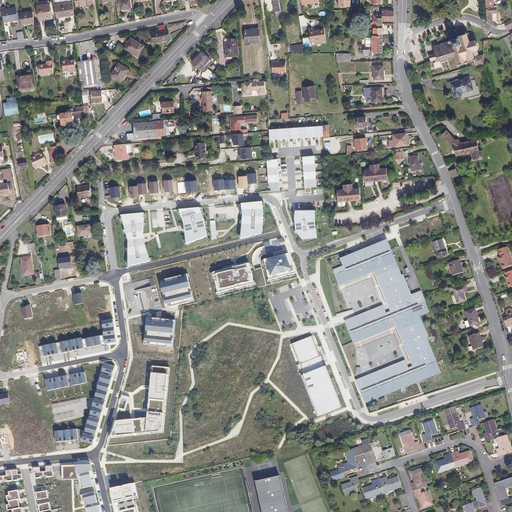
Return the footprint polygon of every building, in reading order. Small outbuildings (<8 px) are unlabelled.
[(131,9),(129,0),(119,0),(120,10),(131,9)] [(281,14),(279,0),(272,0),(274,11),(275,11),(276,15),(281,14)] [(494,6),(493,0),(485,0),(486,10),(492,7),(494,6)] [(45,20),(44,18),(51,17),(49,3),(36,5),(39,20),(45,20)] [(54,5),(56,18),(75,15),(73,3),(59,5),(59,4),(54,5)] [(492,13),(498,13),(497,5),(494,6),(492,7),(486,10),(487,22),(493,25),(493,22),(492,13)] [(3,20),(14,18),(14,20),(17,19),(15,8),(6,10),(5,7),(1,8),(3,20)] [(382,15),(373,15),(373,24),(383,24),(383,21),(394,21),(394,10),(382,10),(382,15)] [(32,11),(20,13),(22,25),(34,22),(32,11)] [(383,24),(373,24),(373,35),(382,35),(383,24)] [(162,41),(161,39),(170,37),(168,29),(152,32),(154,43),(162,41)] [(260,41),(259,29),(245,30),(246,42),(260,41)] [(325,39),(323,29),(308,32),(310,42),(325,39)] [(448,41),(431,46),(435,62),(452,57),(454,66),(473,60),(471,52),(475,51),(477,47),(476,42),(473,40),(467,41),(465,33),(447,38),(448,41)] [(372,52),(382,52),(382,35),(373,35),(372,35),(372,52)] [(138,56),(144,46),(131,38),(125,48),(138,56)] [(238,55),(237,38),(225,39),(226,56),(238,55)] [(304,44),(291,46),(292,54),(305,54),(304,44)] [(210,59),(212,57),(205,49),(202,52),(202,51),(192,62),(204,74),(209,69),(207,67),(213,62),(210,59)] [(68,61),(66,61),(66,60),(62,60),(63,72),(67,71),(67,72),(76,71),(74,60),(68,61)] [(78,62),(80,81),(82,81),(84,81),(84,87),(97,85),(94,60),(78,62)] [(46,62),(47,64),(38,65),(40,74),(54,73),(52,61),(46,62)] [(286,72),(285,62),(272,62),(272,72),(286,72)] [(121,81),(129,69),(119,63),(111,75),(121,81)] [(384,79),(383,65),(373,65),(374,79),(384,79)] [(36,88),(34,74),(17,77),(19,90),(36,88)] [(473,90),(471,81),(470,77),(450,82),(455,98),(462,95),(461,93),(473,90)] [(93,91),(92,89),(84,90),(82,81),(80,81),(81,90),(82,92),(93,91)] [(266,94),(265,81),(244,83),(245,94),(253,93),(253,90),(259,90),(259,95),(266,94)] [(253,93),(245,94),(244,83),(242,84),(244,96),(253,95),(253,93)] [(316,100),(315,86),(303,87),(305,101),(316,100)] [(372,87),(372,102),(381,102),(380,96),(382,96),(382,86),(372,87)] [(91,103),(102,103),(101,90),(93,91),(82,92),(82,97),(84,106),(85,113),(91,113),(91,108),(89,108),(88,96),(91,96),(91,103)] [(216,110),(215,91),(205,92),(206,98),(204,98),(205,101),(206,101),(207,111),(216,110)] [(17,97),(7,99),(8,103),(3,104),(6,116),(20,114),(19,109),(18,101),(17,97)] [(174,112),(173,101),(163,102),(163,113),(174,112)] [(244,113),(243,105),(236,106),(236,114),(244,113)] [(74,124),(73,119),(85,117),(85,113),(84,106),(76,107),(76,112),(73,112),(73,109),(70,110),(70,113),(60,114),(60,115),(58,115),(57,117),(58,119),(59,120),(61,120),(61,126),(74,124)] [(258,122),(257,115),(230,117),(231,123),(232,123),(232,125),(231,125),(231,130),(241,129),(240,123),(249,123),(249,121),(253,121),(253,123),(258,122)] [(366,126),(365,117),(354,117),(355,129),(362,128),(362,126),(366,126)] [(165,127),(185,125),(184,118),(133,122),(134,133),(127,134),(127,139),(160,136),(160,135),(165,135),(165,127)] [(320,126),(271,129),(271,141),(321,137),(320,126)] [(456,156),(470,153),(468,141),(460,143),(459,139),(457,139),(456,140),(447,130),(442,135),(454,144),(456,156)] [(393,134),(393,139),(394,146),(407,145),(406,133),(393,134)] [(243,134),(232,135),(232,139),(233,139),(233,141),(234,145),(244,144),(243,134)] [(365,147),(365,138),(357,139),(358,148),(365,147)] [(470,153),(472,153),(479,152),(479,151),(478,145),(477,140),(468,141),(470,153)] [(205,144),(205,142),(195,143),(196,159),(206,158),(205,144)] [(126,144),(114,145),(116,160),(128,159),(127,153),(133,152),(132,144),(126,144)] [(52,162),(60,160),(58,146),(49,148),(52,162)] [(251,147),(238,148),(238,153),(241,153),(241,155),(241,159),(252,158),(251,147)] [(479,152),(472,153),(473,159),(483,157),(482,150),(479,151),(479,152)] [(26,151),(17,153),(18,161),(27,160),(26,151)] [(38,166),(40,165),(41,167),(47,164),(42,152),(34,156),(34,157),(30,158),(35,168),(38,166)] [(421,165),(419,166),(419,162),(418,155),(410,156),(411,170),(422,169),(421,165)] [(312,156),(300,157),(301,165),(301,173),(303,180),(302,188),(314,187),(314,179),(313,172),(313,164),(312,156)] [(280,159),(269,160),(269,168),(270,176),(270,183),(275,192),(283,191),(281,182),(281,175),(280,168),(280,159)] [(24,169),(25,171),(29,171),(28,163),(19,164),(20,169),(24,169)] [(370,165),(370,170),(364,170),(365,182),(387,179),(386,168),(380,169),(379,164),(370,165)] [(452,178),(454,182),(460,180),(458,175),(456,169),(450,171),(452,178)] [(257,173),(248,174),(249,184),(258,184),(257,173)] [(240,188),(248,187),(247,176),(239,176),(240,188)] [(214,190),(225,189),(224,181),(224,179),(214,180),(214,190)] [(173,180),(164,181),(165,191),(174,190),(173,180)] [(197,180),(188,181),(189,192),(198,191),(197,180)] [(236,180),(224,181),(225,189),(236,188),(236,180)] [(158,181),(149,182),(150,193),(159,192),(158,181)] [(185,182),(176,183),(177,193),(186,192),(185,182)] [(146,183),(137,184),(138,194),(147,193),(146,183)] [(343,184),(344,189),(337,190),(338,202),(361,199),(359,188),(353,188),(352,183),(343,184)] [(0,195),(10,194),(8,184),(0,185),(0,195)] [(84,186),(84,187),(77,188),(78,198),(91,196),(90,185),(84,186)] [(137,186),(128,187),(129,197),(138,196),(137,186)] [(119,187),(110,188),(111,198),(120,197),(119,187)] [(263,217),(262,202),(241,204),(242,217),(241,237),(261,232),(263,217)] [(69,224),(68,219),(66,205),(55,207),(57,221),(58,225),(69,224)] [(205,219),(200,208),(178,210),(183,225),(186,245),(206,237),(205,219)] [(312,211),(292,211),(291,219),(293,231),(299,241),(314,239),(312,211)] [(143,213),(121,215),(128,241),(129,268),(150,262),(142,240),(143,213)] [(51,235),(49,225),(37,226),(38,237),(51,235)] [(92,234),(91,225),(77,227),(79,236),(92,234)] [(448,256),(442,239),(433,242),(437,254),(436,254),(437,259),(448,256)] [(388,243),(387,241),(367,249),(369,253),(388,243)] [(28,244),(29,251),(37,251),(36,243),(28,244)] [(405,362),(374,374),(382,394),(414,382),(411,376),(418,373),(420,379),(440,371),(426,337),(425,338),(424,336),(427,335),(419,315),(427,312),(420,292),(411,296),(404,277),(402,278),(392,252),(388,254),(387,252),(391,250),(388,243),(369,253),(371,258),(373,263),(372,263),(375,269),(381,283),(385,282),(386,283),(382,285),(393,313),(386,315),(377,319),(373,311),(356,318),(358,323),(354,324),(353,319),(345,322),(353,342),(391,327),(388,318),(394,316),(405,343),(409,341),(410,343),(406,344),(415,367),(409,370),(405,362)] [(498,249),(500,256),(499,257),(503,269),(511,265),(511,259),(508,246),(498,249)] [(359,263),(364,260),(361,252),(351,256),(352,258),(356,257),(359,263)] [(296,273),(289,254),(264,260),(269,280),(296,273)] [(34,275),(31,256),(20,258),(23,276),(34,275)] [(70,256),(58,258),(59,268),(71,266),(70,256)] [(344,267),(349,280),(359,276),(359,273),(368,269),(364,260),(359,263),(356,257),(352,258),(351,256),(341,260),(344,267)] [(359,273),(359,276),(375,269),(372,263),(373,263),(371,258),(364,260),(368,269),(359,273)] [(463,272),(459,259),(448,263),(453,275),(463,272)] [(254,284),(249,263),(213,272),(218,293),(254,284)] [(340,284),(349,280),(344,267),(335,271),(340,284)] [(188,274),(182,275),(182,279),(188,277),(190,287),(188,288),(189,292),(191,292),(193,298),(187,299),(188,302),(194,301),(188,274)] [(171,303),(172,306),(188,302),(187,299),(193,298),(191,292),(189,292),(188,288),(190,287),(188,277),(182,279),(182,275),(165,279),(166,283),(161,284),(163,294),(165,293),(166,298),(164,299),(166,304),(171,303)] [(166,283),(165,279),(159,281),(166,308),(172,306),(171,303),(166,304),(164,299),(166,298),(165,293),(163,294),(161,284),(166,283)] [(453,288),(455,295),(458,303),(466,300),(463,293),(468,291),(465,284),(453,288)] [(82,293),(73,295),(75,305),(84,303),(82,293)] [(31,306),(22,308),(25,319),(33,317),(31,306)] [(373,311),(377,319),(386,315),(383,307),(373,311)] [(475,308),(465,311),(468,320),(470,326),(480,323),(475,308)] [(505,312),(506,314),(502,316),(506,328),(511,325),(511,308),(510,308),(506,309),(505,312)] [(152,321),(153,318),(146,317),(144,345),(150,346),(150,342),(145,342),(146,336),(148,336),(148,331),(146,331),(147,321),(152,321)] [(169,323),(170,320),(153,318),(152,321),(147,321),(146,331),(148,331),(148,336),(146,336),(145,342),(150,342),(150,346),(167,347),(167,344),(173,344),(173,338),(171,338),(172,333),(174,334),(175,324),(169,323)] [(104,335),(82,339),(84,349),(102,345),(101,342),(105,342),(105,344),(108,344),(117,343),(113,319),(102,321),(104,335)] [(176,320),(170,320),(169,323),(175,324),(174,334),(172,333),(171,338),(173,338),(173,344),(167,344),(167,347),(173,348),(176,320)] [(479,332),(469,336),(472,345),(473,349),(483,346),(479,332)] [(318,418),(343,408),(337,394),(332,380),(325,364),(322,355),(320,356),(317,348),(312,336),(291,344),(299,364),(297,365),(318,418)] [(82,338),(74,339),(77,350),(84,349),(82,339),(82,338)] [(74,339),(67,341),(69,352),(77,350),(74,339)] [(57,343),(57,347),(61,346),(62,353),(69,352),(67,341),(57,343)] [(57,347),(57,343),(49,344),(52,355),(59,354),(57,347)] [(52,355),(49,344),(39,346),(39,351),(43,350),(44,357),(52,355)] [(322,355),(325,364),(328,363),(322,346),(317,348),(320,356),(322,355)] [(115,367),(104,364),(102,372),(113,375),(115,367)] [(168,388),(170,368),(153,366),(147,418),(132,419),(130,397),(122,395),(121,400),(127,401),(124,409),(118,407),(110,438),(134,435),(134,434),(137,434),(137,435),(163,432),(165,414),(164,413),(164,410),(166,411),(167,391),(166,391),(166,388),(168,388)] [(85,372),(77,373),(80,384),(87,383),(85,372)] [(77,373),(70,375),(72,382),(72,386),(80,384),(77,373)] [(411,376),(414,382),(420,379),(418,373),(411,376)] [(112,377),(102,374),(95,397),(106,400),(112,377)] [(374,374),(357,381),(365,401),(382,394),(374,374)] [(67,376),(60,377),(62,386),(66,385),(66,387),(72,386),(72,382),(69,382),(67,376)] [(52,379),(55,389),(62,388),(62,386),(60,377),(52,379)] [(52,379),(45,380),(47,391),(55,389),(52,379)] [(8,393),(0,394),(0,405),(10,403),(8,393)] [(105,401),(95,398),(85,431),(77,429),(78,440),(93,444),(95,436),(85,433),(85,432),(96,435),(105,401)] [(121,400),(118,407),(124,409),(127,401),(121,400)] [(485,418),(480,404),(470,407),(473,418),(470,419),(473,426),(476,425),(480,424),(479,420),(485,418)] [(460,422),(455,406),(444,410),(450,429),(457,427),(458,431),(466,429),(463,421),(460,422)] [(498,432),(494,419),(483,423),(487,432),(483,434),(486,441),(493,439),(491,435),(498,432)] [(438,433),(433,420),(423,423),(426,433),(423,434),(425,442),(432,440),(431,435),(438,433)] [(69,430),(71,441),(78,440),(77,429),(69,430)] [(54,431),(56,442),(63,441),(62,430),(54,431)] [(62,430),(63,441),(71,441),(69,430),(62,430)] [(414,442),(410,430),(400,433),(406,454),(420,449),(418,441),(414,442)] [(8,434),(0,434),(0,445),(9,445),(8,434)] [(499,457),(511,452),(511,451),(506,434),(496,438),(499,448),(496,449),(499,457)] [(375,450),(378,458),(376,458),(377,462),(395,455),(393,448),(382,451),(379,440),(370,443),(369,438),(361,441),(362,446),(352,449),(345,451),(348,462),(337,466),(338,469),(329,473),(332,481),(345,477),(344,472),(358,468),(357,464),(355,465),(353,457),(355,456),(362,454),(361,452),(369,449),(370,452),(373,451),(375,450)] [(430,441),(419,444),(421,450),(432,447),(430,441)] [(434,463),(438,472),(456,466),(473,461),(470,451),(460,454),(459,451),(451,453),(444,456),(445,459),(434,463)] [(91,465),(62,465),(63,480),(78,480),(80,489),(97,485),(91,465)] [(39,467),(34,468),(35,478),(41,477),(41,476),(47,475),(47,477),(54,476),(51,466),(46,467),(47,471),(40,472),(39,467)] [(426,486),(420,468),(410,471),(414,482),(411,483),(413,491),(416,498),(419,497),(423,508),(433,505),(428,490),(422,492),(420,488),(426,486)] [(0,481),(19,480),(19,478),(22,478),(22,473),(18,473),(17,469),(7,470),(8,476),(0,476),(0,481)] [(287,511),(280,476),(255,481),(262,511),(287,511)] [(350,479),(351,481),(341,485),(344,495),(358,491),(356,485),(360,484),(359,480),(358,476),(350,479)] [(372,481),(373,485),(363,488),(366,498),(384,493),(384,494),(389,492),(388,491),(401,487),(398,477),(388,480),(387,476),(379,479),(372,481)] [(497,486),(499,490),(497,491),(502,506),(511,502),(511,497),(508,499),(505,488),(511,485),(511,476),(494,483),(496,486),(497,486)] [(135,483),(110,489),(114,503),(138,497),(135,483)] [(474,511),(474,510),(475,510),(480,508),(486,506),(484,499),(480,487),(473,489),(477,500),(472,502),(464,505),(466,511),(474,511)] [(18,490),(9,491),(10,495),(7,496),(8,500),(9,500),(10,504),(7,504),(8,510),(12,510),(12,511),(23,511),(23,508),(20,508),(18,499),(20,499),(18,490)] [(47,491),(36,493),(38,500),(48,498),(47,491)] [(95,492),(82,495),(85,505),(97,502),(95,492)] [(49,502),(38,505),(40,511),(51,509),(49,502)]
